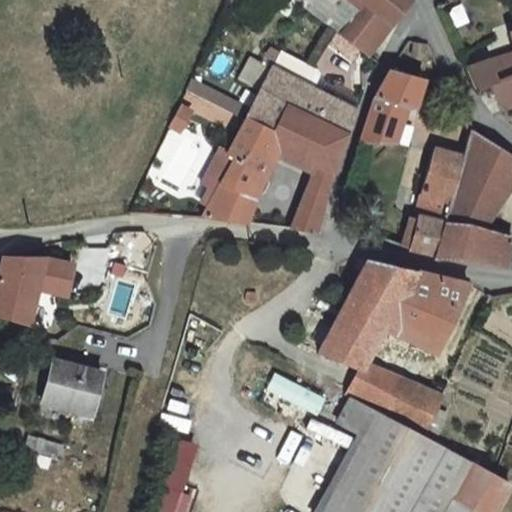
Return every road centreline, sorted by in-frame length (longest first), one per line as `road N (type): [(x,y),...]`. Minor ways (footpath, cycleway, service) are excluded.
road 1 (residential): [(327,241),(130,223),(0,239)]
road 2 (residential): [(327,241),(366,84),(424,1)]
road 3 (residential): [(511,276),(327,241)]
road 4 (residential): [(511,139),(462,92),(424,1)]
